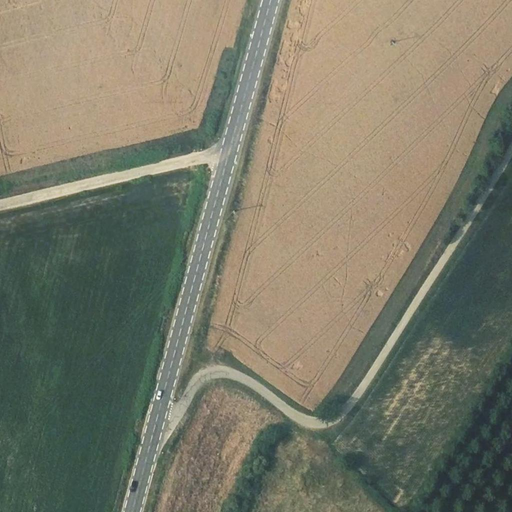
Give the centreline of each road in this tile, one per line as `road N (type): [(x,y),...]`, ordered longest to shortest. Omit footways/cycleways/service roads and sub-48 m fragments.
road 1 (unclassified): [(159,419),(172,417),(213,375),(254,385),(312,423),(346,410),(511,149)]
road 2 (primary): [(230,150),(159,419)]
road 3 (unclassified): [(0,206),(230,150)]
road 4 (primary): [(271,0),(230,150)]
